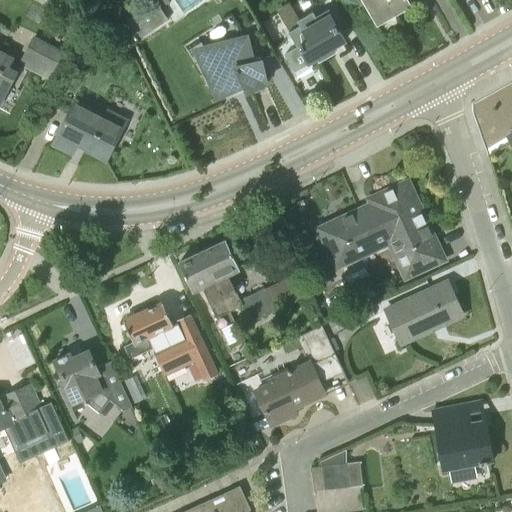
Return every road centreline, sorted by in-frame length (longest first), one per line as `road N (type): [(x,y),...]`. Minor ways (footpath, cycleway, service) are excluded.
road 1 (tertiary): [(34,200),(74,211),(185,203),(437,85)]
road 2 (residential): [(299,511),(293,460),(511,356)]
road 3 (residential): [(511,311),(437,85)]
